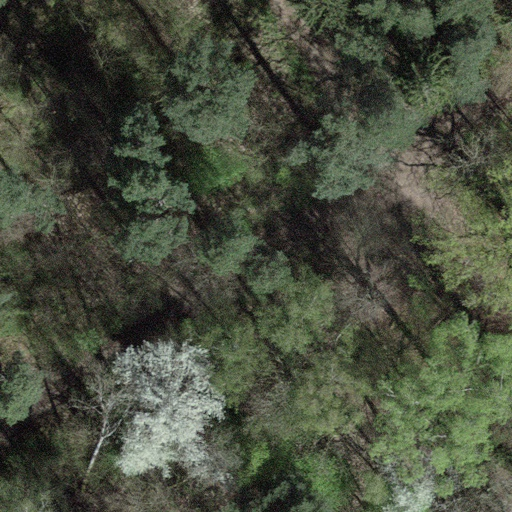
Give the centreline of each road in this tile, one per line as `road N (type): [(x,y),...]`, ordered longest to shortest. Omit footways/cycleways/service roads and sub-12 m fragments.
road 1 (track): [(511,76),(0,438)]
road 2 (track): [(511,302),(290,0)]
